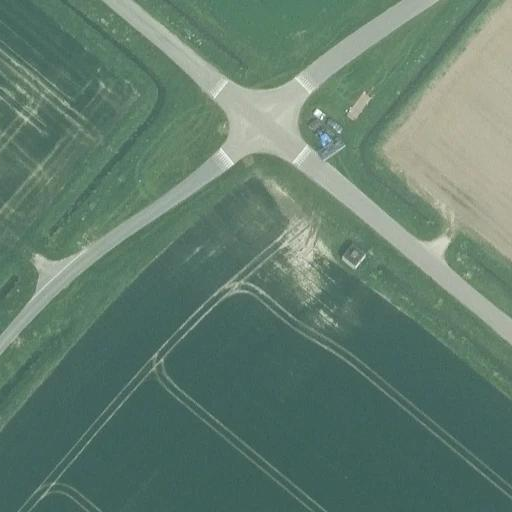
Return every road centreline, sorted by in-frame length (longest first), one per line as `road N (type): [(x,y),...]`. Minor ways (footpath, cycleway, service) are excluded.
road 1 (unclassified): [(0,345),(58,276),(272,129)]
road 2 (unclassified): [(511,332),(272,129)]
road 3 (unclassified): [(272,129),(118,0)]
road 4 (unclassified): [(272,129),(323,67),(422,0)]
